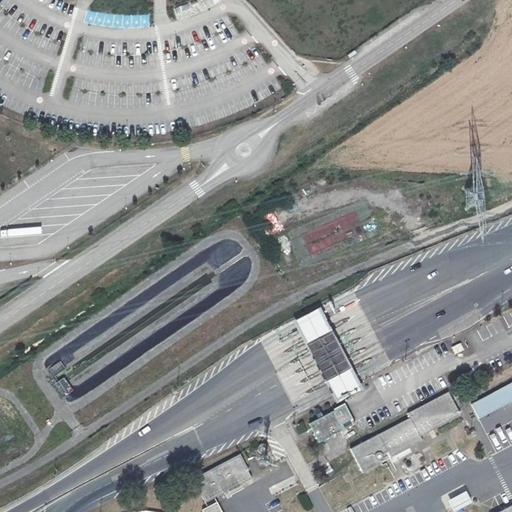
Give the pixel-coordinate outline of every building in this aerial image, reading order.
[(192,0),(174,9),(179,21),(220,1),(219,0),(192,0)] [(316,241),(312,236),(306,240),(314,251),(326,243),(322,237),(316,241)] [(324,378),(337,403),(355,394),(364,389),(350,364),(329,323),(321,308),(295,322),(303,337),(324,378)] [(511,383),(471,405),(479,419),(511,401),(511,383)] [(363,472),(382,463),(381,460),(382,459),(382,458),(383,457),(383,456),(382,455),(388,452),(391,458),(422,441),(420,437),(461,416),(448,392),(408,413),(410,418),(351,449),(363,472)] [(332,412),(309,424),(319,443),(342,431),(332,412)] [(239,455),(192,480),(204,503),(252,478),(239,455)] [(449,501),(455,511),(470,504),(465,493),(449,501)] [(202,511),(221,511),(217,502),(202,510),(202,511)]
